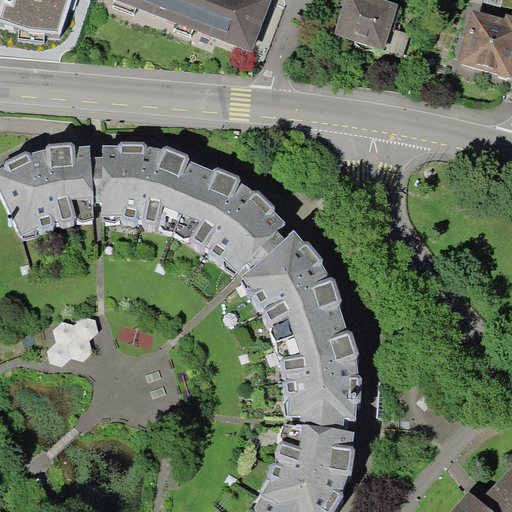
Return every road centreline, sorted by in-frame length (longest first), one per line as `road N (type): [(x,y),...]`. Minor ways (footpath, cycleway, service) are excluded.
road 1 (residential): [(375,118),(372,174),(384,222),(445,316),(511,383)]
road 2 (secondary): [(0,80),(269,105)]
road 3 (secondary): [(375,118),(511,148)]
